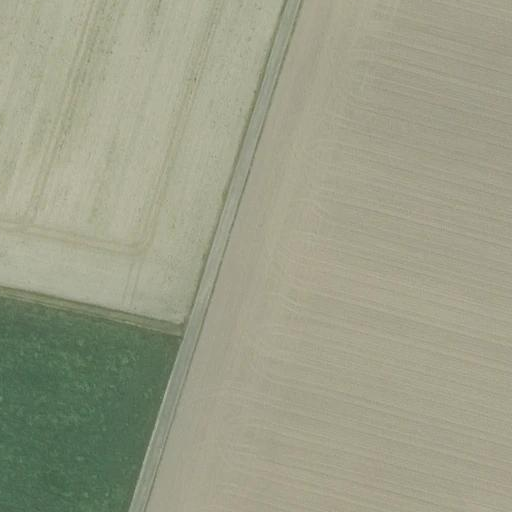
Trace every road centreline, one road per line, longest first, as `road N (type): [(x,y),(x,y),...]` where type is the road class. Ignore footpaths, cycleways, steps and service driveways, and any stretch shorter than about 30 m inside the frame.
road 1 (unclassified): [(294,0),(136,511)]
road 2 (track): [(191,335),(0,294)]
